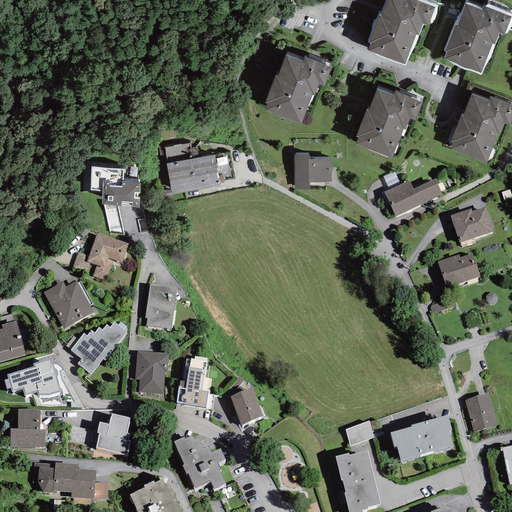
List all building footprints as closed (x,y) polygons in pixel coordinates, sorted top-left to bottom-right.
[(386,0),(380,15),(379,14),(368,41),(371,42),(368,49),(404,63),(416,34),(418,34),(422,23),(427,25),(435,7),(417,0),(386,0)] [(483,9),(466,2),(457,24),(455,23),(445,50),(447,51),(445,58),(481,72),(493,43),(495,43),(499,32),(504,34),(511,16),(484,5),(483,9)] [(302,60),(285,53),(277,75),(275,74),(264,101),(267,102),(264,109),(301,123),(312,94),(314,94),(319,83),(324,85),(331,66),(304,56),(302,60)] [(394,94),(376,87),(368,109),(366,108),(356,135),(358,136),(355,143),(392,157),(403,128),(405,128),(410,117),(415,119),(422,101),(395,90),(394,94)] [(488,100),(471,93),(462,115),(461,114),(450,141),(453,142),(450,149),(486,163),(498,134),(500,135),(504,123),(509,125),(511,118),(511,105),(490,96),(488,100)] [(166,164),(172,194),(220,185),(219,181),(235,178),(230,152),(214,155),(214,154),(166,164)] [(332,158),(309,159),(309,154),(293,154),(294,190),(309,189),(309,182),(331,181),(331,170),(332,170),(332,158)] [(123,168),(91,167),(90,190),(102,190),(102,205),(138,206),(139,181),(123,181),(123,168)] [(385,174),(387,185),(400,182),(397,171),(385,174)] [(435,186),(413,196),(408,186),(384,197),(395,220),(441,199),(435,186)] [(470,215),(450,222),(459,250),(494,238),(485,213),(471,218),(470,215)] [(88,260),(77,256),(72,270),(106,283),(113,265),(121,268),(128,251),(96,239),(88,260)] [(472,259),(459,263),(458,260),(437,266),(446,294),(480,283),(472,259)] [(62,286),(43,296),(63,333),(93,318),(76,287),(65,293),(62,286)] [(176,295),(150,291),(145,323),(147,324),(146,331),(171,335),(176,295)] [(3,335),(0,335),(0,365),(25,359),(16,326),(1,330),(3,335)] [(70,354),(81,362),(77,368),(90,377),(102,361),(104,363),(125,338),(114,328),(109,333),(106,331),(102,336),(99,333),(94,338),(90,336),(86,341),(83,339),(70,354)] [(139,383),(138,396),(164,398),(165,379),(167,379),(168,359),(137,356),(135,382),(139,383)] [(37,358),(0,368),(0,371),(6,392),(13,390),(13,393),(36,386),(38,393),(46,390),(48,398),(58,395),(49,366),(41,369),(37,358)] [(206,370),(186,366),(182,389),(180,388),(177,408),(205,412),(205,410),(212,412),(215,398),(202,396),(206,370)] [(488,392),(464,399),(473,431),(498,424),(488,392)] [(230,405),(241,432),(262,424),(251,397),(230,405)] [(411,424),(390,431),(394,445),(396,444),(400,459),(453,443),(449,429),(452,428),(447,413),(411,423),(411,424)] [(11,422),(11,450),(44,450),(44,429),(40,429),(40,417),(17,417),(17,422),(11,422)] [(370,420),(345,428),(351,444),(375,436),(370,420)] [(129,428),(111,424),(109,434),(99,431),(97,440),(99,440),(95,452),(127,461),(130,449),(128,448),(129,443),(126,442),(129,432),(128,432),(129,428)] [(184,435),(173,440),(195,487),(210,480),(213,488),(226,482),(219,467),(220,466),(217,460),(224,456),(220,446),(211,450),(208,444),(203,446),(198,436),(194,438),(192,434),(185,437),(184,435)] [(511,443),(501,446),(509,482),(511,481),(511,443)] [(348,451),(334,454),(340,478),(343,477),(346,490),(344,490),(349,511),(353,511),(363,510),(362,508),(368,507),(368,505),(381,502),(367,449),(349,453),(348,451)] [(72,469),(77,470),(78,465),(55,463),(54,465),(34,463),(32,483),(38,483),(42,491),(56,493),(56,491),(71,493),(72,469)] [(95,483),(95,471),(77,470),(72,469),(71,493),(70,498),(94,499),(95,483)] [(183,511),(165,472),(158,476),(159,478),(154,480),(153,479),(144,483),(145,485),(129,492),(138,511),(183,511)] [(108,483),(95,483),(94,499),(107,500),(108,483)]
